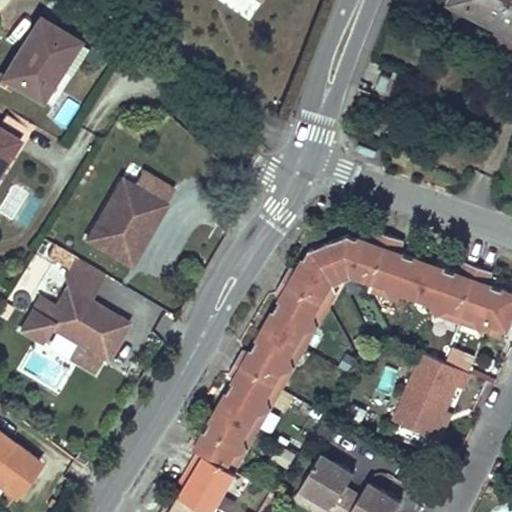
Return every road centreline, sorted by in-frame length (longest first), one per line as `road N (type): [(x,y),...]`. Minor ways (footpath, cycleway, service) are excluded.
road 1 (secondary): [(96,511),(291,183)]
road 2 (residential): [(80,138),(123,78),(150,69),(291,183)]
road 3 (residential): [(304,161),(511,231)]
road 4 (secondary): [(304,161),(360,0)]
road 5 (residential): [(511,391),(449,511)]
